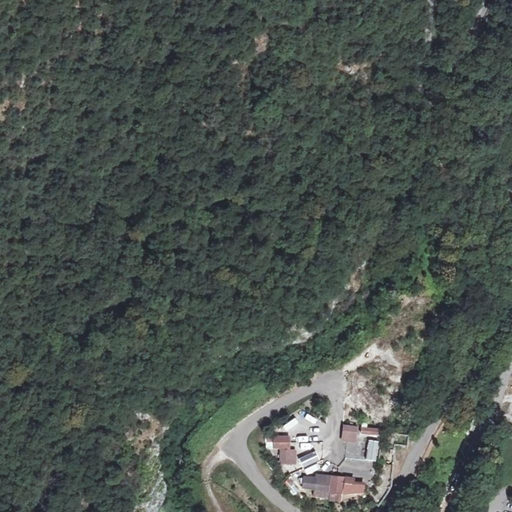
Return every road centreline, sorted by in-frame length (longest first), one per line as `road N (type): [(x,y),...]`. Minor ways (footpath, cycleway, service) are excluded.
road 1 (unclassified): [(429,0),(416,94),(429,107),(488,0)]
road 2 (unclassified): [(511,353),(454,511)]
